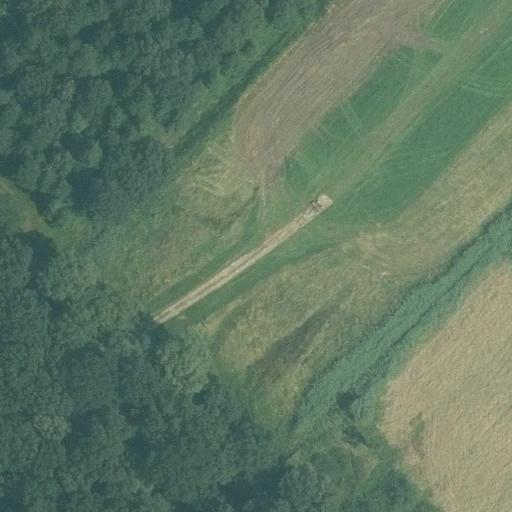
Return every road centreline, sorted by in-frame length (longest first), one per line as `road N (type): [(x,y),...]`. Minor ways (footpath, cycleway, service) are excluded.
road 1 (track): [(114,352),(87,338),(9,262),(40,225),(78,232),(124,171),(164,146),(309,0)]
road 2 (track): [(326,201),(114,352)]
road 3 (track): [(0,459),(114,352)]
